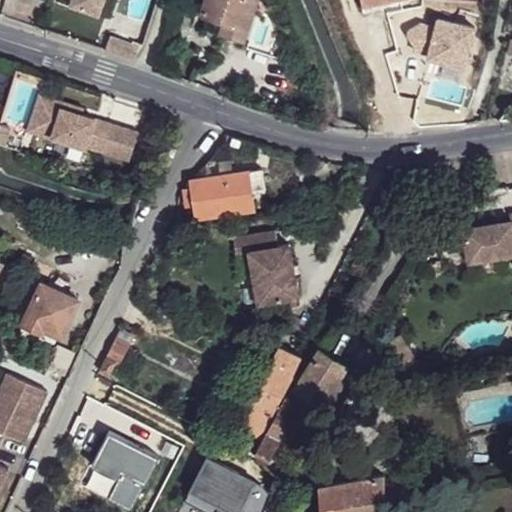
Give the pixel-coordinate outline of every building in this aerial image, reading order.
[(4,0),(1,11),(33,24),(41,0),(4,0)] [(99,0),(67,0),(68,1),(96,11),(99,0)] [(240,39),(243,40),(255,0),(208,0),(204,14),(204,15),(224,21),(221,31),(221,33),(226,35),(240,39)] [(482,0),(460,0),(457,27),(480,30),(482,0)] [(224,21),(204,15),(202,20),(209,23),(209,28),(221,31),(224,21)] [(106,39),(102,51),(104,51),(120,57),(127,59),(129,59),(137,50),(106,39)] [(41,96),(30,130),(63,142),(64,140),(97,151),(97,150),(132,162),(140,133),(96,119),(93,126),(81,122),(84,115),(85,111),(41,96)] [(84,115),(81,122),(93,126),(96,119),(84,115)] [(3,122),(0,134),(0,139),(9,142),(14,125),(3,122)] [(185,187),(181,187),(184,207),(194,205),(196,218),(253,209),(250,189),(265,187),(261,167),(190,179),(191,183),(185,184),(185,187)] [(184,210),(175,211),(175,227),(187,225),(184,210)] [(463,228),(468,260),(511,252),(511,213),(509,214),(510,221),(463,228)] [(275,226),(231,233),(233,249),(248,247),(258,306),(302,299),(290,238),(278,239),(275,226)] [(34,260),(27,257),(24,264),(31,268),(34,260)] [(333,286),(350,295),(356,282),(340,273),(333,286)] [(43,284),(25,324),(44,332),(46,328),(64,337),(80,301),(43,284)] [(130,302),(126,311),(142,317),(146,309),(130,302)] [(25,324),(20,334),(39,342),(44,332),(25,324)] [(130,334),(117,329),(114,337),(126,343),(130,334)] [(403,333),(390,339),(406,375),(420,368),(403,333)] [(126,343),(114,337),(104,358),(105,358),(117,364),(126,343)] [(59,342),(49,366),(69,374),(80,351),(59,342)] [(250,404),(273,416),(277,409),(275,408),(292,376),(291,374),(299,356),(295,354),(278,345),(269,364),(268,364),(250,404)] [(346,365),(319,348),(301,377),(294,388),(321,405),(346,365)] [(100,368),(108,372),(110,372),(115,371),(117,364),(105,358),(100,368)] [(0,492),(10,471),(0,465),(0,443),(4,435),(25,444),(48,393),(8,375),(0,393),(0,492)] [(301,377),(296,375),(290,385),(294,388),(301,377)] [(294,399),(285,394),(278,407),(287,411),(294,399)] [(273,416),(250,404),(239,427),(262,439),(273,416)] [(256,451),(269,459),(292,413),(287,411),(278,407),(277,409),(273,416),(262,439),(258,445),(256,451)] [(387,511),(384,475),(318,486),(320,511),(387,511)]
